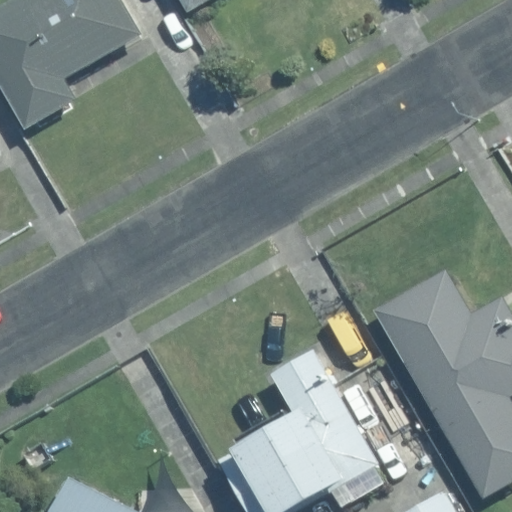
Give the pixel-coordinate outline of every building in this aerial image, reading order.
[(22,0),(0,12),(0,68),(32,128),(83,100),(74,83),(120,58),(115,48),(144,32),(126,0),(22,0)] [(187,0),(194,11),(214,0),(187,0)] [(382,311),(399,340),(491,499),(511,486),(511,311),(504,297),(477,313),(451,270),(382,311)] [(278,372),(298,408),(301,413),(224,456),(238,482),(254,511),(296,511),(346,484),(349,483),(357,497),(374,487),(368,477),(387,466),(321,348),(278,372)] [(138,511),(75,480),(59,511),(138,511)] [(418,511),(459,511),(449,494),(418,511)]
